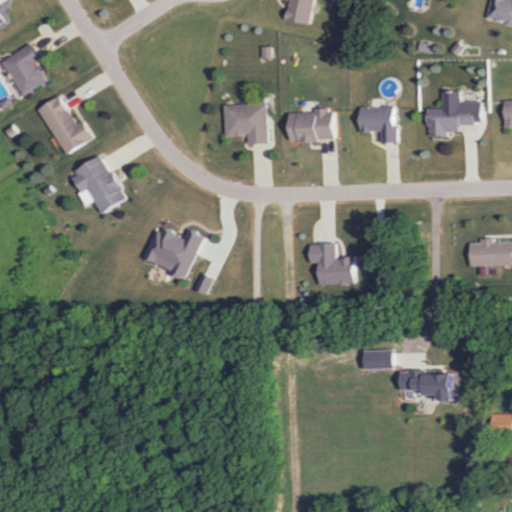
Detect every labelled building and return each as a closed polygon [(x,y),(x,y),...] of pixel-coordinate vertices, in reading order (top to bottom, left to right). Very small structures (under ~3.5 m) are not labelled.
[(314,0),(311,23),(296,20),(298,0),(314,0)] [(511,20),(493,16),(496,0),(511,0),(511,20)] [(28,94),(7,61),(32,45),(44,64),(38,68),(46,82),(28,94)] [(41,110),(59,99),(79,130),(87,125),(95,138),(69,155),(41,110)] [(268,106),(268,141),(250,141),(250,135),(228,135),(228,106),(268,106)] [(399,108),(399,139),(383,139),(383,129),(365,129),(365,108),(399,108)] [(478,108),(478,124),(461,124),(461,129),(431,130),(431,108),(478,108)] [(336,112),(336,138),(294,138),(294,112),(336,112)] [(10,136),(6,129),(15,124),(19,130),(10,136)] [(103,155),(130,198),(106,213),(93,192),(89,194),(76,173),(103,155)] [(511,239),(475,241),(475,266),(511,264),(511,239)] [(494,413),(511,413),(511,431),(494,431),(494,413)]
